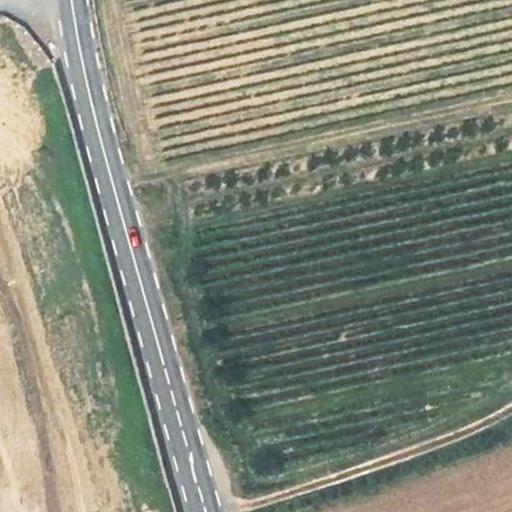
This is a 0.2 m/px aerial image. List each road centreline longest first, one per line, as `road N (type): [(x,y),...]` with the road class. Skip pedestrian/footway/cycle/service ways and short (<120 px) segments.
road 1 (secondary): [(206,511),(82,64),(53,0)]
road 2 (track): [(207,511),(274,499),(511,408)]
